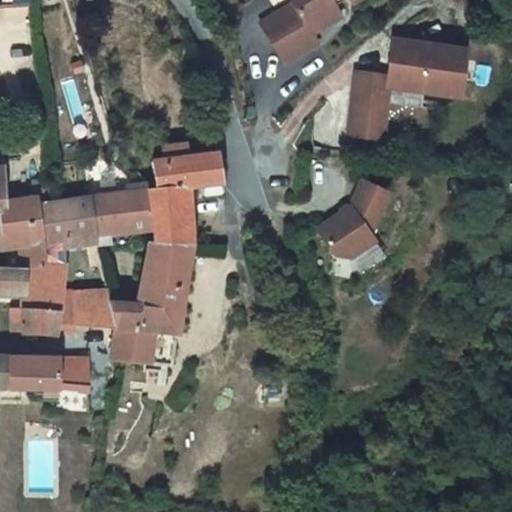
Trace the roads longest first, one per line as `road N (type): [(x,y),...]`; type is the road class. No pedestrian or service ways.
road 1 (track): [(267,511),(284,347),(253,205)]
road 2 (unclassified): [(182,0),(200,20),(253,205)]
